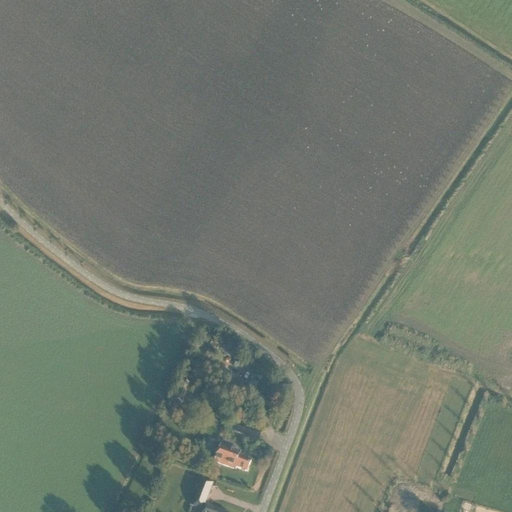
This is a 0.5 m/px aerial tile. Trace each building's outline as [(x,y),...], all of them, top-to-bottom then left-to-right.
[(203,369),(212,354),(201,348),(192,362),(203,369)] [(173,402),(182,406),(191,387),(182,383),(173,402)] [(259,440),(262,432),(234,421),(231,430),(259,440)] [(247,473),(250,462),(247,461),(248,459),(239,456),(241,452),(221,445),(214,463),(235,471),(236,469),(247,473)] [(220,511),(221,510),(205,504),(213,483),(202,479),(198,489),(191,507),(201,511),(200,511),(220,511)]
